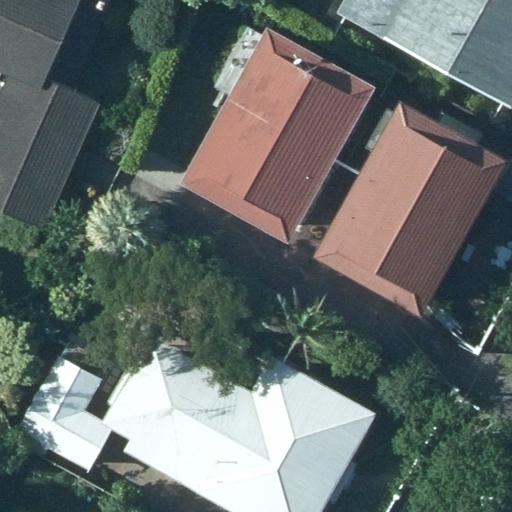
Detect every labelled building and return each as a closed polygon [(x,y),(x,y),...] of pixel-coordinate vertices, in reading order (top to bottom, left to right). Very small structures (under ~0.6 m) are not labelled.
[(0,0),(0,238),(28,250),(88,97),(67,89),(102,0),(0,0)] [(511,0),(330,0),(325,11),(498,109),(511,81),(511,0)] [(352,86),(240,26),(160,181),(267,243),(352,86)] [(486,159),(377,100),(292,256),(400,319),(486,159)] [(511,144),(486,188),(511,202),(511,144)] [(121,435),(112,451),(221,511),(304,511),(363,407),(257,348),(233,392),(136,338),(91,418),(121,435)] [(27,389),(5,431),(78,469),(100,428),(71,413),(98,362),(59,342),(33,392),(27,389)]
